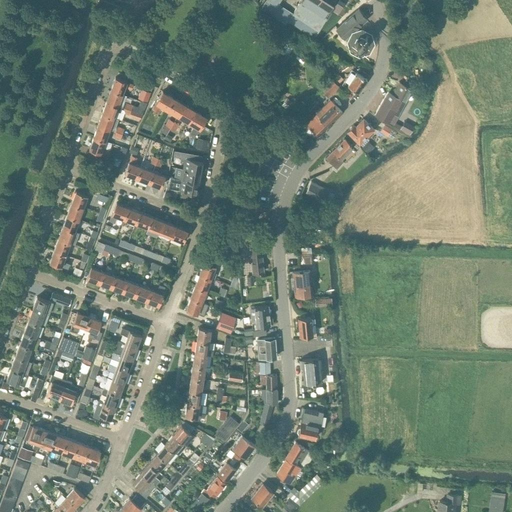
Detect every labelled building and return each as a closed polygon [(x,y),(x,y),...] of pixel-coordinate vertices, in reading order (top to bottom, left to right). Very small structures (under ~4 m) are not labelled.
[(107,1),(104,0),(102,0),(100,6),(105,8),(105,7),(116,12),(118,5),(107,1)] [(300,0),(292,13),(294,14),(317,29),(318,30),(335,4),(332,3),(334,0),(300,0)] [(356,36),(361,35),(356,29),(367,19),(359,10),(358,9),(336,28),(345,38),(349,42),(346,46),(360,55),(364,47),(360,48),(355,46),(353,41),(356,36)] [(292,33),(287,41),(293,45),(298,38),(292,33)] [(360,48),(364,47),(365,47),(368,41),(366,37),(361,35),(356,36),(353,41),(355,46),(360,48)] [(287,41),(279,50),(287,56),(294,46),(293,45),(287,41)] [(359,93),(367,80),(356,72),(347,85),(359,93)] [(110,90),(122,94),(124,87),(131,90),(133,84),(126,82),(115,78),(110,90)] [(320,88),(319,89),(328,98),(339,87),(337,85),(332,79),(330,78),(320,88)] [(383,101),(375,115),(389,123),(392,125),(393,125),(395,122),(397,118),(398,116),(400,112),(406,102),(413,89),(399,81),(392,94),(388,92),(383,101)] [(141,88),(137,98),(147,101),(151,92),(141,88)] [(110,90),(106,101),(118,105),(122,94),(110,90)] [(166,110),(174,98),(162,91),(155,104),(156,104),(152,109),(157,112),(160,106),(166,110)] [(177,116),(184,104),(174,98),(166,110),(177,116)] [(287,98),(281,105),(285,108),(291,101),(287,98)] [(305,129),(304,130),(312,138),(313,136),(316,134),(319,136),(342,112),(329,100),(321,109),(314,116),(306,124),(308,126),(306,128),(305,129)] [(102,113),(102,114),(113,118),(113,117),(116,111),(120,112),(122,107),(118,105),(106,101),(106,102),(102,113)] [(126,103),(124,108),(131,110),(142,114),(144,109),(138,107),(133,105),(126,103)] [(188,123),(195,111),(184,104),(177,116),(188,123)] [(124,108),(122,113),(129,115),(140,119),(142,114),(131,110),(124,108)] [(195,111),(188,123),(194,126),(191,132),(195,135),(199,129),(206,117),(195,111)] [(111,124),(113,118),(102,114),(98,125),(109,129),(113,131),(115,126),(111,124)] [(170,128),(174,122),(169,119),(165,125),(170,128)] [(374,129),(363,119),(355,127),(353,125),(347,132),(360,144),(360,143),(362,146),(369,139),(367,137),(374,129)] [(174,122),(170,128),(175,131),(179,125),(174,122)] [(384,124),(380,131),(392,139),(396,132),(384,124)] [(98,125),(94,136),(105,140),(109,129),(98,125)] [(93,137),(89,149),(100,153),(101,153),(107,155),(109,150),(102,148),(105,141),(105,140),(94,136),(93,137)] [(197,138),(196,148),(206,150),(208,140),(197,138)] [(337,169),(344,162),(341,160),(353,147),(344,138),(325,158),(337,169)] [(368,141),(362,147),(368,153),(374,147),(368,141)] [(174,150),(173,155),(180,157),(179,161),(184,162),(183,168),(200,172),(202,161),(201,161),(202,155),(174,150)] [(119,166),(122,157),(114,154),(111,163),(119,166)] [(137,178),(141,167),(134,164),(137,157),(131,155),(131,157),(129,162),(124,173),(137,178)] [(149,183),(153,171),(141,167),(137,178),(149,183)] [(169,182),(167,188),(178,190),(179,190),(182,191),(194,193),(196,194),(198,183),(200,172),(183,168),(181,179),(171,177),(170,178),(169,182)] [(153,171),(149,183),(160,187),(164,176),(153,171)] [(310,183),(305,193),(324,202),(329,191),(317,186),(318,184),(310,181),(310,183)] [(71,202),(83,206),(87,195),(76,191),(71,202)] [(78,219),(83,206),(71,202),(67,214),(78,219)] [(124,219),(128,207),(116,203),(112,214),(112,215),(109,221),(114,223),(117,216),(124,219)] [(136,223),(140,212),(128,207),(124,219),(136,223)] [(147,228),(151,216),(140,212),(136,223),(147,228)] [(74,231),(78,219),(67,214),(62,227),(74,231)] [(159,232),(163,221),(151,216),(147,228),(159,232)] [(171,237),(175,225),(163,221),(159,232),(171,237)] [(175,225),(171,237),(183,241),(187,230),(175,225)] [(78,233),(74,231),(62,227),(58,239),(69,243),(74,245),(78,233)] [(89,237),(95,239),(98,232),(92,230),(89,237)] [(89,237),(85,235),(84,239),(88,240),(87,243),(92,245),(95,239),(89,237)] [(253,244),(253,236),(238,237),(239,248),(249,247),(250,258),(248,258),(249,263),(251,263),(252,273),(263,271),(260,243),(253,244)] [(65,254),(69,243),(58,239),(54,250),(65,254)] [(126,248),(128,242),(121,240),(119,245),(126,248)] [(128,242),(126,248),(133,250),(135,245),(128,242)] [(110,252),(112,247),(105,244),(103,249),(110,252)] [(112,247),(110,252),(118,255),(120,250),(112,247)] [(149,256),(151,251),(144,248),(142,254),(149,257),(149,256)] [(301,264),(311,263),(311,248),(300,248),(301,264)] [(63,261),(65,254),(54,250),(49,262),(61,267),(61,266),(67,269),(69,264),(63,261)] [(149,256),(149,257),(156,260),(157,259),(159,254),(151,251),(149,256)] [(134,261),(136,256),(128,253),(126,258),(134,261)] [(136,256),(134,261),(141,264),(143,259),(136,256)] [(199,274),(211,278),(214,279),(216,273),(213,272),(215,266),(204,262),(199,274)] [(99,283),(103,271),(91,267),(87,278),(99,283)] [(110,287),(115,276),(103,271),(99,283),(110,287)] [(309,282),(308,279),(311,279),(310,271),(294,273),(296,295),(311,293),(309,282)] [(206,290),(211,278),(199,274),(195,286),(206,290)] [(123,292),(127,281),(115,276),(110,287),(123,292)] [(232,280),(230,285),(239,289),(239,282),(232,280)] [(134,296),(139,285),(127,281),(123,292),(134,296)] [(146,300),(151,289),(139,285),(134,296),(146,300)] [(151,289),(146,300),(158,305),(162,294),(162,293),(164,287),(159,285),(157,291),(151,289)] [(202,302),(206,290),(195,286),(190,297),(202,302)] [(223,296),(226,289),(221,287),(218,294),(223,296)] [(62,295),(59,303),(69,306),(71,299),(62,295)] [(32,309),(44,313),(48,301),(36,297),(32,309)] [(208,304),(202,302),(190,297),(186,309),(197,314),(198,313),(204,316),(208,304)] [(219,308),(222,301),(216,299),(213,306),(219,308)] [(270,325),(269,313),(270,312),(270,308),(268,307),(268,305),(250,307),(251,323),(255,322),(256,327),(270,325)] [(39,325),(44,313),(32,309),(28,320),(39,325)] [(79,325),(85,327),(89,316),(76,312),(70,330),(77,332),(79,325)] [(231,333),(236,318),(221,312),(215,327),(231,333)] [(89,316),(85,327),(90,329),(88,336),(94,339),(101,320),(89,316)] [(299,337),(313,336),(311,317),(298,318),(299,337)] [(118,328),(120,322),(119,322),(111,319),(109,324),(118,328)] [(35,337),(39,325),(28,320),(23,332),(35,337)] [(265,326),(251,328),(252,335),(266,334),(265,326)] [(124,343),(136,347),(141,335),(122,328),(120,334),(127,336),(124,343)] [(196,340),(209,342),(211,330),(198,328),(196,340)] [(51,342),(56,344),(61,333),(53,330),(51,335),(54,336),(51,342)] [(33,343),(35,337),(23,332),(19,344),(31,348),(35,350),(37,345),(33,343)] [(59,345),(58,349),(66,352),(71,340),(62,337),(59,345)] [(224,345),(230,346),(231,338),(225,338),(225,342),(220,341),(220,344),(224,345)] [(258,358),(276,357),(275,338),(256,339),(258,358)] [(100,347),(106,349),(108,342),(102,340),(100,347)] [(136,347),(124,343),(118,340),(115,346),(113,352),(132,359),(136,347)] [(207,350),(209,342),(196,340),(195,353),(207,355),(212,355),(213,351),(207,350)] [(52,356),(56,344),(51,342),(48,352),(46,351),(45,354),(52,356)] [(27,360),(31,348),(19,344),(15,355),(27,360)] [(92,361),(95,352),(96,350),(88,347),(84,358),(92,361)] [(103,356),(106,349),(100,347),(97,354),(103,356)] [(128,371),(132,359),(113,352),(111,358),(118,360),(116,366),(128,371)] [(66,353),(64,359),(71,361),(74,355),(66,353)] [(205,367),(207,355),(195,353),(193,365),(205,367)] [(22,372),(27,360),(15,355),(10,368),(22,372)] [(304,384),(321,383),(318,358),(301,359),(304,384)] [(42,367),(48,369),(50,361),(45,359),(42,367)] [(255,373),(270,373),(270,361),(255,362),(255,373)] [(91,371),(97,373),(99,366),(94,364),(91,371)] [(116,366),(109,364),(107,370),(114,372),(112,378),(124,382),(128,371),(116,366)] [(48,369),(42,367),(38,365),(36,372),(45,375),(48,369)] [(203,380),(205,367),(193,365),(191,378),(203,380)] [(20,379),(22,372),(10,368),(6,380),(18,384),(24,386),(26,381),(20,379)] [(95,380),(97,373),(91,371),(89,378),(95,380)] [(83,386),(87,374),(81,372),(79,377),(77,384),(83,386)] [(59,399),(66,379),(51,374),(49,381),(51,381),(46,394),(59,399)] [(265,390),(277,389),(276,375),(260,376),(261,384),(266,384),(266,389),(261,389),(261,390),(265,390)] [(40,390),(43,380),(38,378),(34,388),(40,390)] [(119,394),(124,382),(112,378),(108,390),(119,394)] [(201,392),(203,380),(191,378),(189,390),(201,392)] [(66,379),(59,399),(71,404),(76,390),(78,386),(70,383),(71,381),(66,379)] [(83,394),(89,396),(91,390),(85,388),(83,394)] [(108,390),(103,388),(101,393),(106,395),(103,402),(115,406),(119,394),(108,390)] [(265,390),(261,390),(261,398),(263,398),(264,404),(259,423),(267,425),(273,403),(277,403),(277,389),(265,390)] [(199,404),(201,392),(189,390),(187,402),(199,404)] [(86,404),(89,396),(83,394),(80,402),(86,404)] [(115,406),(103,402),(99,414),(100,414),(111,418),(115,406)] [(198,411),(199,404),(187,402),(185,415),(196,417),(196,421),(204,423),(205,412),(198,411)] [(320,426),(322,411),(302,408),(299,428),(297,429),(297,431),(298,433),(298,435),(315,438),(317,426),(320,426)] [(214,434),(213,435),(225,440),(239,423),(230,415),(214,434)] [(182,442),(186,445),(194,436),(181,424),(173,434),(182,442)] [(38,444),(44,430),(32,425),(27,439),(34,442),(32,447),(36,449),(38,444)] [(240,426),(236,430),(240,434),(244,429),(240,426)] [(49,448),(55,434),(44,430),(38,444),(49,448)] [(61,452),(66,438),(55,434),(49,448),(61,452)] [(173,434),(165,443),(174,452),(182,442),(173,434)] [(245,459),(255,446),(241,435),(231,448),(235,451),(233,455),(238,460),(241,456),(245,459)] [(207,436),(202,442),(207,446),(212,440),(207,436)] [(72,456),(77,442),(66,438),(61,452),(72,456)] [(286,458),(276,474),(279,476),(279,478),(285,482),(285,480),(290,483),(295,474),(301,464),(305,467),(313,455),(307,451),(308,450),(295,441),(285,457),(286,458)] [(83,460),(88,446),(77,442),(72,456),(83,460)] [(166,461),(174,452),(165,443),(156,453),(166,461)] [(88,446),(83,460),(95,464),(100,450),(88,446)] [(21,449),(18,456),(25,459),(29,460),(31,455),(33,451),(21,447),(21,449)] [(158,471),(166,461),(156,453),(148,463),(158,471)] [(34,456),(32,462),(40,465),(42,459),(34,456)] [(186,462),(191,466),(195,460),(191,456),(186,462)] [(15,465),(27,469),(29,464),(17,459),(15,465)] [(54,470),(57,464),(49,461),(47,467),(54,470)] [(182,475),(191,466),(186,462),(178,471),(182,475)] [(199,463),(196,468),(199,470),(203,466),(202,466),(204,464),(201,462),(200,463),(199,463)] [(227,481),(236,470),(226,462),(218,473),(227,481)] [(154,475),(158,471),(148,463),(140,472),(155,486),(160,480),(154,475)] [(57,464),(54,470),(62,473),(65,467),(57,464)] [(24,475),(27,469),(15,465),(13,470),(24,475)] [(22,480),(24,475),(13,470),(11,476),(22,480)] [(79,472),(77,478),(88,482),(90,476),(79,472)] [(145,498),(155,486),(140,472),(132,482),(141,490),(139,492),(145,498)] [(0,480),(0,481),(6,483),(8,476),(3,474),(0,480)] [(170,481),(174,485),(179,479),(174,475),(170,481)] [(20,486),(22,480),(11,476),(9,481),(20,486)] [(215,497),(226,483),(217,476),(206,489),(204,488),(201,492),(191,505),(198,511),(208,497),(211,494),(215,497)] [(18,491),(20,486),(9,481),(7,487),(18,491)] [(166,494),(174,485),(170,481),(165,486),(161,490),(166,494)] [(261,506),(273,492),(262,484),(251,498),(253,499),(251,501),(258,506),(259,504),(261,506)] [(16,497),(18,491),(7,487),(4,493),(16,497)] [(65,496),(76,505),(84,496),(74,487),(65,496)] [(492,491),(491,498),(504,500),(505,493),(492,491)] [(14,502),(16,497),(4,493),(2,498),(14,502)] [(460,504),(461,495),(447,494),(446,501),(439,500),(438,511),(454,511),(456,503),(460,504)] [(65,511),(69,511),(76,505),(65,496),(58,505),(65,511)] [(289,496),(285,501),(294,509),(299,504),(289,496)] [(12,508),(14,502),(2,498),(0,504),(12,508)] [(122,506),(128,511),(136,511),(137,511),(138,511),(139,511),(142,509),(140,508),(140,507),(129,498),(122,506)]
